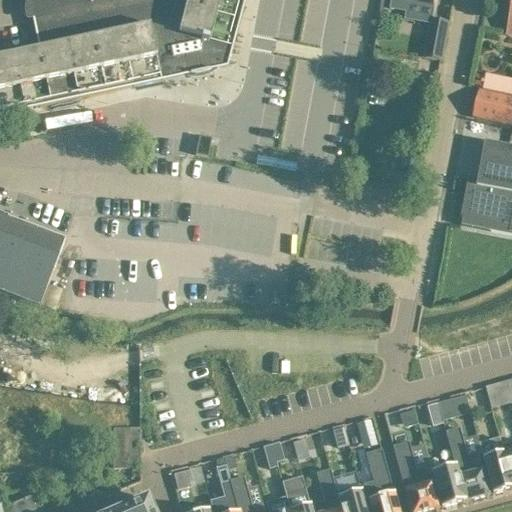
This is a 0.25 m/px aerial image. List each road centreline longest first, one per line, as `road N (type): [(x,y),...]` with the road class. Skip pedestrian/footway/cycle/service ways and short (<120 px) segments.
road 1 (residential): [(401,331),(469,0)]
road 2 (residential): [(389,396),(155,459),(168,511)]
road 3 (residential): [(511,365),(389,396)]
